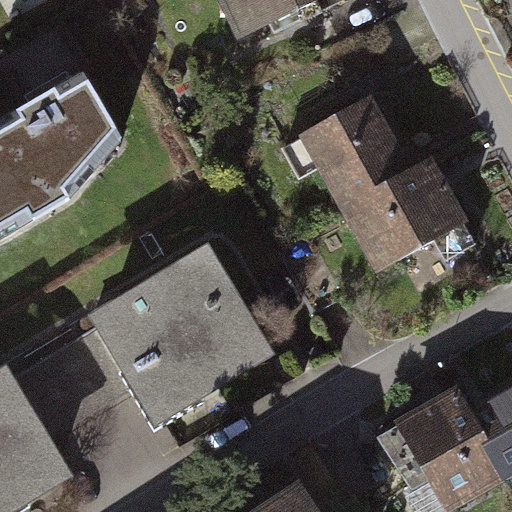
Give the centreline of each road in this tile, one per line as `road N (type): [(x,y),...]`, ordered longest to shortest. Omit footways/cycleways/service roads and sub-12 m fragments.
road 1 (residential): [(511,306),(141,511)]
road 2 (residential): [(456,0),(511,109)]
